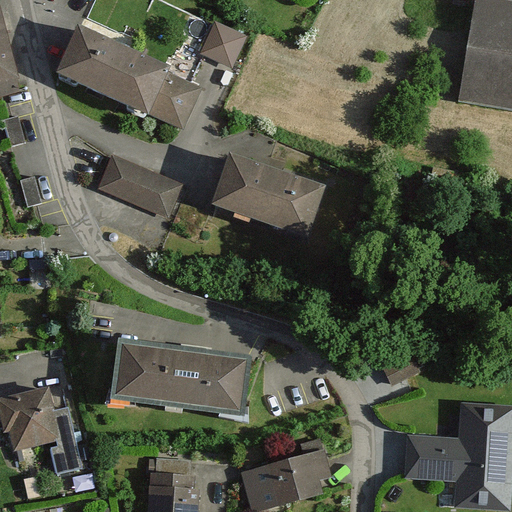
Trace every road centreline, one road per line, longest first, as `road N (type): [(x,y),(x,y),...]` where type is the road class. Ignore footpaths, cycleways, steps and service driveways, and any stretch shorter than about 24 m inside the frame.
road 1 (residential): [(360,511),(364,424),(332,364),(264,323),(181,302),(112,268),(66,204),(15,0)]
road 2 (unknown): [(45,120),(210,178)]
